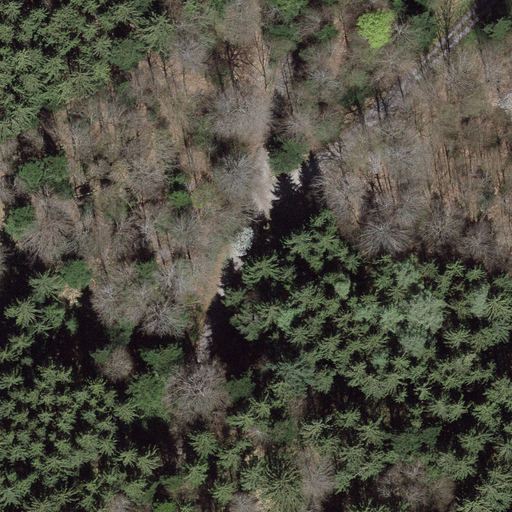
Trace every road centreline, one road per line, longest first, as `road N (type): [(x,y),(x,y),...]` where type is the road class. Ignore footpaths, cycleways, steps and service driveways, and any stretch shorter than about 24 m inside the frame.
road 1 (track): [(328,0),(153,511)]
road 2 (track): [(238,266),(292,186),(484,0)]
